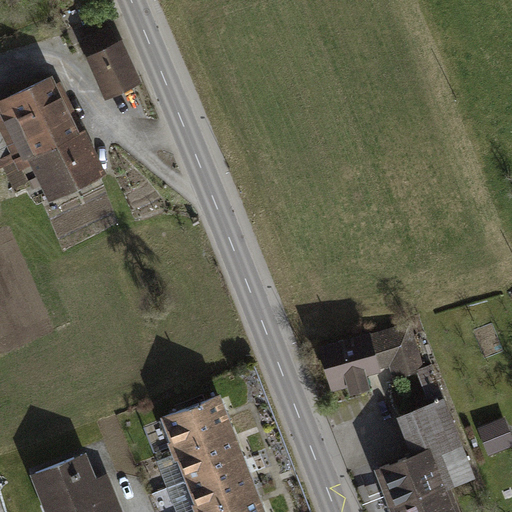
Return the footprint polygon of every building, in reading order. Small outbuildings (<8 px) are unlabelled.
[(92,56),(108,91),(136,79),(120,42),(118,43),(111,28),(81,41),(88,57),(92,56)] [(50,77),(0,100),(0,105),(24,154),(19,157),(29,179),(48,170),(59,193),(97,175),(50,77)] [(0,157),(15,151),(0,118),(0,157)] [(409,325),(322,348),(331,378),(347,373),(351,389),(368,385),(364,368),(378,365),(378,364),(392,360),(396,375),(419,369),(432,402),(443,398),(430,364),(421,368),(409,325)] [(0,369),(0,437),(23,429),(0,369)] [(228,427),(216,396),(162,416),(174,448),(228,427)] [(380,467),(397,511),(456,511),(447,486),(473,475),(443,398),(432,402),(402,414),(417,453),(380,467)] [(240,458),(228,427),(174,448),(186,479),(240,458)] [(492,434),(500,454),(511,449),(511,436),(508,427),(492,434)] [(74,457),(36,472),(48,502),(53,500),(58,511),(70,511),(85,506),(88,511),(119,511),(112,495),(99,494),(88,468),(79,470),(74,457)] [(252,490),(240,458),(186,479),(199,510),(252,490)] [(260,511),(252,490),(199,510),(199,511),(260,511)] [(391,511),(382,491),(369,496),(375,511),(391,511)]
